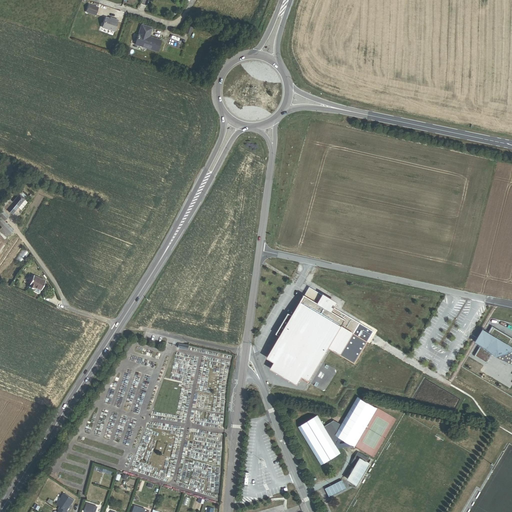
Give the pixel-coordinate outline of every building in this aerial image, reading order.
[(114,31),(118,20),(110,18),(110,19),(106,17),(102,27),(114,31)] [(161,40),(149,37),(152,28),(141,25),(135,44),(157,51),(161,40)] [(19,207),(22,209),(28,202),(25,200),(28,196),(21,191),(13,201),(6,209),(13,215),(19,207)] [(5,208),(6,209),(13,201),(9,198),(3,206),(5,208)] [(0,216),(5,221),(10,216),(4,210),(2,207),(0,209),(0,216)] [(0,224),(2,227),(10,234),(14,230),(5,221),(0,216),(0,224)] [(0,233),(5,239),(10,234),(2,227),(0,229),(0,233)] [(23,263),(30,252),(23,248),(16,258),(23,263)] [(35,287),(41,290),(46,280),(35,275),(30,286),(35,288),(35,287)] [(298,383),(302,377),(309,381),(329,348),(341,355),(360,323),(334,308),(337,304),(309,287),(292,316),(288,313),(276,334),(280,336),(268,356),(275,361),(271,368),(298,383)] [(511,338),(492,326),(488,333),(483,330),(476,342),(481,345),(475,356),(486,363),(493,351),(511,362),(511,338)] [(298,427),(321,465),(341,453),(318,415),(298,427)] [(350,484),(357,488),(371,465),(367,462),(369,459),(358,453),(352,464),(357,467),(355,469),(352,474),(349,480),(351,482),(350,484)] [(343,490),(339,482),(329,487),(333,494),(343,490)] [(61,507),(67,511),(74,500),(64,494),(57,505),(58,505),(61,507)]
